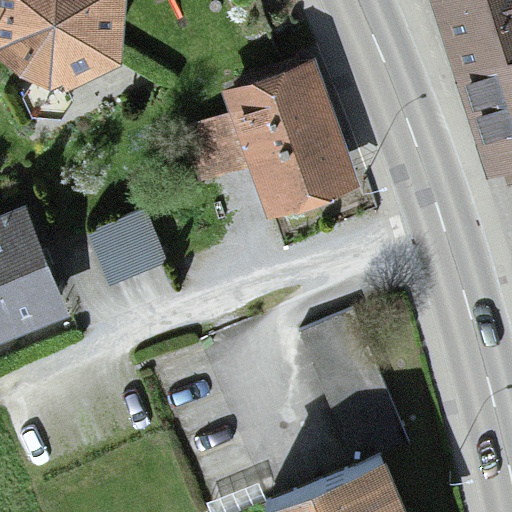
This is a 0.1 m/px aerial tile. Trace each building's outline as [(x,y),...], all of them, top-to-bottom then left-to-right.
[(0,0),(0,51),(50,84),(118,49),(120,0),(0,0)] [(511,0),(429,0),(491,189),(511,182),(511,0)] [(231,99),(277,228),(372,194),(326,65),(231,99)] [(0,224),(0,350),(67,325),(26,215),(0,224)] [(90,243),(113,297),(166,274),(142,220),(90,243)] [(403,511),(387,472),(365,481),(289,511),(403,511)]
